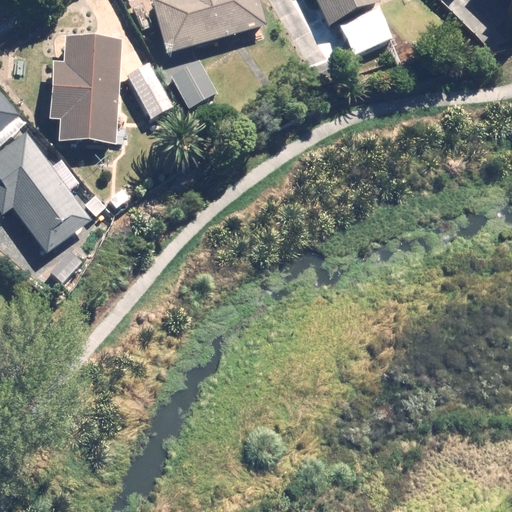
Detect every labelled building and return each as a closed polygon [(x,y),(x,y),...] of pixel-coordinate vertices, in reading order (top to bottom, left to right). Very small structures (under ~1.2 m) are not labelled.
[(171,0),(172,2),(152,8),(165,61),(267,36),(257,0),(171,0)] [(311,0),(327,35),(381,10),(376,0),(311,0)] [(511,0),(463,0),(508,37),(511,32),(511,0)] [(378,15),(339,32),(351,61),(390,43),(378,15)] [(50,70),(46,127),(64,129),(63,150),(112,153),(120,51),(64,47),(62,71),(50,70)] [(199,68),(170,83),(187,117),(217,103),(199,68)] [(147,70),(126,81),(151,128),(172,117),(147,70)] [(0,106),(0,133),(13,125),(0,106)] [(0,158),(0,221),(13,212),(44,258),(88,227),(27,140),(0,158)]
